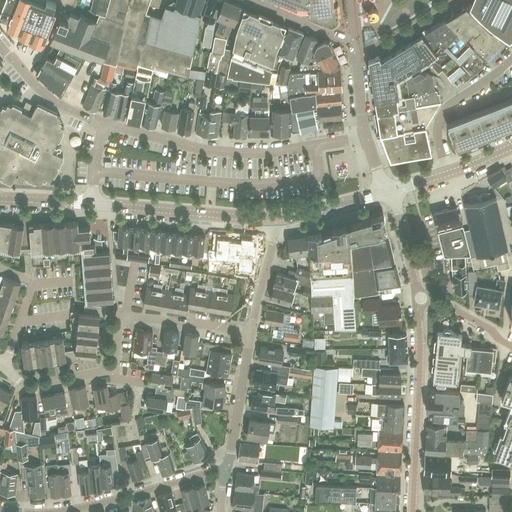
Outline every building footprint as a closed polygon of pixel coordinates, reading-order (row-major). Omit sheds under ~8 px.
[(51,0),(4,0),(0,12),(0,16),(10,21),(8,26),(19,31),(18,33),(30,38),(41,43),(57,2),(51,0)] [(138,62),(138,63),(153,67),(153,66),(188,76),(201,15),(199,14),(203,0),(176,0),(176,2),(174,1),(167,4),(167,6),(165,6),(162,17),(146,11),(149,0),(93,0),(91,11),(88,10),(87,16),(97,20),(91,36),(109,43),(102,60),(116,63),(116,65),(136,69),(138,62)] [(213,21),(216,13),(218,8),(217,7),(219,0),(207,0),(207,2),(208,2),(204,10),(205,11),(203,18),(209,20),(207,29),(213,30),(215,22),(213,21)] [(234,24),(242,6),(226,0),(222,0),(217,15),(218,18),(221,19),(216,30),(227,35),(232,23),(234,24)] [(273,0),(277,3),(278,0),(280,0),(286,2),(285,4),(289,8),(292,5),(310,12),(309,15),(328,22),(331,23),(334,22),(337,20),(338,17),(339,14),(337,2),(334,2),(333,0),(273,0)] [(480,16),(485,20),(490,25),(496,29),(503,34),(509,38),(511,34),(511,33),(511,32),(511,31),(511,29),(510,28),(509,28),(507,28),(506,28),(505,29),(500,26),(511,0),(360,0),(364,30),(363,30),(365,45),(377,38),(377,37),(400,25),(413,18),(425,9),(435,0),(475,0),(474,2),(475,2),(473,7),(469,3),(469,4),(473,9),(475,11),(480,16)] [(466,6),(445,19),(485,60),(502,42),(480,21),(466,6)] [(233,46),(273,63),(275,52),(286,25),(273,20),(258,14),(244,8),(237,28),(233,46)] [(56,24),(49,41),(53,43),(85,54),(102,60),(109,43),(91,36),(97,20),(87,16),(80,13),(79,16),(70,13),(69,16),(64,14),(59,16),(56,24)] [(486,61),(485,60),(445,19),(424,32),(432,46),(438,43),(440,45),(462,66),(470,75),(471,76),(486,61)] [(294,58),(304,32),(288,26),(278,51),(294,58)] [(308,60),(317,38),(306,34),(297,56),(308,60)] [(465,80),(470,75),(462,66),(440,45),(434,52),(421,34),(418,34),(414,36),(412,38),(411,40),(411,41),(425,60),(430,65),(431,64),(435,70),(438,70),(440,69),(448,80),(459,71),(465,80)] [(222,58),(226,38),(214,36),(212,51),(210,51),(207,69),(227,74),(230,60),(222,58)] [(339,67),(341,64),(330,42),(325,40),(318,44),(315,51),(316,54),(313,55),(312,58),(314,63),(308,64),(308,68),(339,67)] [(374,99),(374,100),(434,90),(431,74),(418,68),(417,65),(425,60),(411,41),(404,45),(380,60),(378,56),(368,60),(369,64),(369,65),(374,99)] [(78,71),(85,54),(53,43),(47,54),(36,73),(46,81),(52,86),(61,94),(75,69),(78,71)] [(21,44),(16,49),(24,58),(29,53),(21,44)] [(111,81),(115,64),(104,61),(101,78),(111,81)] [(151,74),(153,67),(138,63),(136,70),(135,78),(134,82),(132,94),(126,119),(134,121),(134,122),(135,121),(140,123),(145,97),(141,97),(140,96),(147,92),(147,93),(149,84),(151,74)] [(278,80),(277,81),(287,83),(290,66),(281,64),(278,80)] [(8,69),(15,82),(21,78),(14,66),(8,69)] [(135,78),(136,70),(127,68),(125,76),(135,78)] [(315,91),(342,89),(340,68),(290,72),(289,83),(291,95),(303,92),(312,92),(313,91),(315,91)] [(217,72),(207,70),(204,83),(214,85),(217,72)] [(225,87),(226,84),(227,76),(228,74),(217,72),(215,86),(225,87)] [(158,75),(151,74),(149,84),(156,85),(158,75)] [(232,77),(227,76),(226,84),(239,86),(238,90),(250,91),(251,80),(232,78),(232,77)] [(194,96),(201,97),(201,94),(204,79),(197,78),(194,96)] [(132,94),(134,82),(127,80),(125,92),(115,90),(116,83),(111,81),(108,89),(110,90),(103,113),(124,119),(129,93),(132,94)] [(83,106),(97,111),(105,89),(92,84),(83,106)] [(155,126),(164,91),(155,89),(152,102),(147,101),(141,123),(155,126)] [(375,107),(376,112),(437,102),(436,94),(435,94),(434,90),(374,100),(375,107)] [(292,109),(293,110),(314,106),(314,105),(342,102),(341,91),(317,93),(317,94),(316,94),(315,91),(313,91),(312,92),(303,92),(291,95),(290,95),(292,109)] [(250,134),(259,134),(259,118),(259,100),(252,100),(252,109),(255,109),(255,115),(250,115),(250,134)] [(268,134),(269,115),(264,115),(264,109),(267,109),(267,100),(259,100),(259,118),(259,134),(268,134)] [(511,100),(446,126),(455,148),(511,125),(511,100)] [(189,133),(195,102),(188,101),(187,109),(182,108),(178,131),(189,133)] [(246,136),(249,104),(249,102),(239,101),(237,102),(237,106),(236,105),(235,113),(229,112),(228,122),(235,122),(233,135),(246,136)] [(378,123),(379,134),(425,126),(439,101),(437,102),(376,112),(378,123)] [(58,150),(60,149),(61,146),(59,145),(56,146),(54,145),(64,126),(57,123),(60,115),(36,103),(31,114),(8,102),(4,109),(0,106),(0,174),(12,181),(17,171),(40,182),(43,175),(51,179),(63,154),(57,152),(58,150)] [(317,119),(343,117),(342,102),(314,105),(314,106),(293,110),(293,132),(301,131),(318,127),(317,119)] [(196,134),(217,137),(221,112),(214,111),(215,105),(211,105),(210,114),(199,112),(196,134)] [(175,128),(178,112),(165,109),(161,125),(175,128)] [(290,133),(291,110),(273,109),(272,120),(271,120),(270,133),(290,133)] [(431,154),(425,126),(379,134),(390,160),(431,154)] [(213,171),(213,158),(203,159),(203,171),(213,171)] [(507,182),(511,178),(511,165),(506,169),(504,166),(500,168),(488,175),(493,186),(505,178),(507,182)] [(461,226),(461,225),(438,231),(444,256),(467,254),(467,260),(471,259),(473,267),(480,267),(497,263),(498,269),(510,267),(506,250),(508,249),(496,196),(491,197),(489,191),(468,196),(469,202),(464,203),(471,233),(464,234),(462,226),(461,226)] [(438,231),(461,225),(456,206),(433,212),(438,231)] [(310,294),(331,294),(333,294),(335,329),(355,329),(354,297),(352,266),(352,260),(350,240),(361,238),(388,233),(387,228),(384,214),(371,218),(307,236),(309,252),(310,275),(310,287),(310,294)] [(0,246),(20,250),(24,225),(0,221),(0,246)] [(97,239),(94,237),(93,237),(94,238),(93,238),(90,239),(90,227),(79,228),(78,222),(30,225),(32,250),(83,246),(88,301),(113,299),(109,250),(103,251),(103,245),(102,245),(102,240),(105,239),(104,239),(101,239),(97,239)] [(118,232),(113,231),(114,239),(117,239),(117,243),(124,243),(123,249),(128,250),(128,244),(129,226),(119,225),(118,232)] [(139,251),(139,245),(140,227),(129,226),(128,244),(134,244),(134,250),(139,251)] [(149,249),(150,246),(149,246),(151,228),(140,227),(139,245),(145,245),(144,251),(149,252),(149,249)] [(155,263),(159,263),(160,249),(162,231),(162,229),(151,228),(149,246),(150,246),(149,249),(156,250),(155,263)] [(171,256),(171,250),(173,232),(162,231),(160,249),(167,249),(166,255),(171,256)] [(183,233),(173,232),(171,250),(178,250),(177,256),(182,257),(182,251),(183,233)] [(194,234),(183,233),(182,251),(189,251),(188,257),(193,258),(193,252),(194,234)] [(206,236),(194,234),(193,252),(199,252),(199,258),(203,259),(206,236)] [(307,236),(307,234),(287,237),(288,243),(285,244),(281,258),(289,257),(290,260),(297,259),(297,265),(295,270),(310,275),(309,252),(307,236)] [(362,239),(361,238),(350,240),(352,260),(352,266),(374,263),(396,259),(388,235),(362,239)] [(216,250),(208,249),(208,257),(215,258),(228,259),(239,260),(238,268),(235,268),(235,275),(247,278),(248,269),(251,269),(253,254),(255,255),(256,243),(254,243),(254,237),(241,236),(241,240),(230,239),(230,238),(217,237),(216,250)] [(452,265),(458,265),(458,275),(455,275),(453,275),(453,284),(455,284),(455,290),(466,290),(466,274),(465,255),(452,256),(452,265)] [(374,264),(374,263),(352,266),(354,297),(387,291),(386,285),(401,283),(396,260),(374,264)] [(161,266),(150,264),(149,274),(159,276),(161,266)] [(292,290),(296,278),(300,279),(299,283),(310,287),(310,275),(295,270),(295,271),(289,269),(287,274),(277,271),(273,284),(274,284),(292,290)] [(468,281),(477,281),(476,270),(468,271),(468,281)] [(0,286),(17,292),(21,282),(3,276),(1,282),(0,281),(0,286)] [(503,293),(505,281),(498,279),(496,288),(478,285),(474,301),(498,306),(500,293),(503,293)] [(153,306),(157,283),(153,282),(153,287),(146,286),(143,304),(153,306)] [(153,306),(164,308),(167,289),(161,288),(162,284),(157,283),(153,306)] [(187,304),(198,306),(201,283),(198,283),(197,287),(190,286),(189,293),(187,304)] [(208,308),(211,289),(205,288),(206,284),(201,283),(198,306),(208,308)] [(293,290),(292,290),(274,284),(270,297),(289,303),(293,290)] [(0,297),(14,303),(17,292),(0,286),(0,297)] [(175,310),(179,287),(175,286),(174,290),(167,289),(164,308),(175,310)] [(208,308),(219,310),(223,287),(219,286),(218,291),(211,289),(208,308)] [(186,311),(187,304),(189,293),(182,292),(183,287),(179,287),(175,310),(186,311)] [(230,311),(233,293),(226,292),(227,288),(223,287),(219,310),(230,311)] [(310,294),(309,294),(310,311),(332,311),(331,294),(310,294)] [(14,303),(0,297),(0,309),(10,313),(14,303)] [(379,323),(401,321),(399,304),(381,305),(380,298),(362,299),(363,312),(378,310),(379,323)] [(104,315),(105,306),(85,304),(84,305),(84,313),(79,312),(75,349),(65,351),(63,337),(22,343),(24,364),(66,358),(66,362),(81,360),(82,354),(96,356),(100,314),(104,315)] [(71,304),(70,312),(79,312),(84,313),(84,305),(71,304)] [(0,320),(7,323),(10,313),(0,309),(0,320)] [(288,327),(291,314),(266,309),(264,322),(281,325),(281,326),(288,327)] [(463,358),(466,358),(465,368),(491,370),(492,361),(495,361),(496,347),(489,347),(489,348),(470,346),(471,342),(460,341),(461,332),(453,331),(448,327),(446,327),(444,328),(443,329),(442,330),(438,330),(437,338),(434,343),(433,344),(433,346),(434,347),(436,348),(432,379),(456,382),(459,351),(464,351),(463,358)] [(135,336),(134,350),(148,351),(147,363),(145,363),(144,367),(153,368),(154,363),(156,350),(156,348),(150,348),(152,332),(143,331),(142,329),(138,329),(136,330),(135,336)] [(178,331),(166,329),(163,347),(163,351),(156,350),(154,363),(160,364),(165,365),(167,355),(168,347),(176,348),(178,331)] [(299,332),(285,330),(284,339),(298,341),(299,332)] [(202,356),(203,352),(203,349),(196,348),(198,334),(186,332),(183,350),(184,351),(185,354),(189,354),(191,352),(195,352),(195,354),(202,356)] [(406,361),(408,358),(408,355),(407,353),(406,333),(388,333),(389,353),(387,354),(387,360),(390,361),(390,362),(406,361)] [(301,344),(312,346),(313,337),(303,336),(301,344)] [(204,342),(203,349),(203,352),(210,353),(209,360),(230,363),(231,353),(215,350),(216,344),(204,342)] [(280,363),(283,349),(261,345),(258,359),(280,363)] [(290,345),(289,353),(304,356),(305,348),(290,345)] [(326,359),(326,351),(318,351),(318,365),(332,365),(332,359),(326,359)] [(171,373),(177,374),(178,367),(180,360),(173,359),(171,373)] [(352,366),(362,366),(379,367),(379,360),(352,359),(352,366)] [(228,373),(230,363),(209,360),(207,370),(228,373)] [(312,374),(313,371),(313,369),(277,364),(276,370),(257,367),(254,385),(274,388),(275,382),(287,384),(289,371),(312,374)] [(334,426),(337,366),(313,365),(313,369),(313,371),(309,425),(334,426)] [(339,378),(352,380),(353,366),(340,365),(339,378)] [(401,373),(380,373),(380,367),(379,367),(362,366),(361,375),(378,375),(379,377),(379,383),(400,384),(401,373)] [(190,369),(178,367),(177,374),(189,376),(190,374),(190,369)] [(191,367),(190,369),(190,374),(204,376),(205,370),(191,367)] [(171,386),(173,375),(152,371),(150,383),(171,386)] [(511,373),(509,372),(501,396),(511,400),(511,413),(510,412),(507,421),(510,422),(504,439),(501,438),(495,456),(511,461),(511,373)] [(190,374),(189,376),(188,387),(191,388),(192,381),(203,382),(204,376),(190,374)] [(205,380),(204,389),(224,392),(225,383),(205,380)] [(350,382),(339,382),(339,392),(349,392),(350,382)] [(400,394),(400,384),(379,383),(372,383),(372,393),(400,394)] [(69,388),(72,406),(88,403),(85,385),(69,388)] [(120,406),(118,392),(109,394),(107,385),(94,388),(97,406),(105,404),(106,409),(120,406)] [(0,386),(0,407),(1,408),(10,391),(0,386)] [(174,387),(173,394),(184,395),(185,389),(174,387)] [(464,399),(458,399),(459,390),(431,388),(430,394),(429,394),(429,393),(428,393),(427,410),(429,410),(428,416),(457,418),(457,409),(463,409),(464,399)] [(226,395),(224,394),(224,392),(204,389),(203,401),(223,404),(223,401),(225,401),(226,395)] [(56,411),(57,415),(68,413),(64,391),(53,393),(56,411)] [(258,395),(252,394),(250,407),(265,409),(267,403),(272,404),(274,393),(258,391),(258,395)] [(479,401),(476,429),(489,429),(493,393),(477,391),(476,400),(479,401)] [(172,400),(173,394),(162,392),(161,396),(149,394),(147,407),(165,410),(166,399),(172,400)] [(57,418),(57,415),(56,411),(53,393),(42,395),(47,419),(57,418)] [(183,407),(185,396),(177,394),(176,406),(183,407)] [(37,416),(35,396),(21,397),(22,409),(14,410),(8,428),(24,431),(23,417),(37,416)] [(192,408),(200,406),(201,400),(186,398),(185,409),(190,408),(192,407),(192,408)] [(404,404),(386,403),(378,402),(377,415),(404,416),(404,404)] [(118,415),(119,421),(131,418),(128,403),(122,404),(124,414),(118,415)] [(194,423),(202,422),(200,406),(192,408),(194,423)] [(298,415),(299,408),(276,406),(276,413),(278,413),(278,414),(297,415),(297,414),(298,415)] [(185,409),(177,410),(179,419),(192,416),(190,408),(185,409)] [(278,414),(278,422),(297,423),(297,415),(278,414)] [(404,416),(377,415),(385,415),(385,418),(379,418),(379,422),(381,422),(380,427),(403,429),(404,416)] [(80,426),(87,425),(85,416),(79,417),(80,426)] [(145,416),(138,419),(142,426),(148,423),(145,416)] [(274,430),(276,423),(250,418),(247,435),(266,439),(268,428),(274,430)] [(65,422),(67,431),(76,429),(74,420),(65,422)] [(489,429),(476,429),(467,429),(467,439),(446,438),(447,427),(444,425),(427,424),(426,436),(425,436),(424,451),(488,454),(489,429)] [(85,427),(86,434),(97,433),(96,429),(96,426),(85,427)] [(5,443),(13,444),(14,429),(7,428),(5,443)] [(403,430),(378,429),(378,431),(373,431),(373,433),(373,439),(378,440),(402,441),(403,430)] [(162,473),(174,469),(169,452),(163,453),(156,431),(148,434),(150,439),(145,441),(151,457),(156,456),(162,473)] [(192,456),(193,459),(194,460),(209,452),(198,432),(190,436),(192,441),(185,445),(187,448),(185,449),(184,451),(184,453),(184,455),(186,456),(188,457),(190,457),(192,456)] [(56,445),(55,441),(55,434),(41,435),(40,435),(42,446),(56,445)] [(402,451),(402,441),(378,440),(377,450),(402,451)] [(240,442),(238,460),(258,463),(260,445),(240,442)] [(17,452),(18,459),(27,458),(25,443),(16,444),(17,452)] [(72,463),(70,447),(70,446),(63,447),(65,465),(72,464),(72,463)] [(77,446),(70,447),(72,463),(79,462),(77,446)] [(140,465),(146,463),(145,459),(141,448),(136,450),(139,459),(127,462),(132,479),(144,475),(140,465)] [(401,463),(401,460),(402,452),(377,451),(377,458),(371,457),(371,462),(377,463),(377,462),(401,463)] [(112,467),(118,467),(116,452),(107,453),(106,464),(101,465),(103,484),(114,483),(112,467)] [(425,454),(424,472),(449,473),(450,455),(425,454)] [(471,463),(478,463),(478,455),(470,456),(471,463)] [(281,463),(265,462),(264,469),(281,471),(281,463)] [(371,468),(376,468),(376,473),(401,474),(401,463),(377,462),(377,463),(371,462),(371,468)] [(45,494),(42,474),(43,474),(41,463),(25,465),(27,477),(28,476),(30,496),(45,494)] [(62,492),(60,471),(59,471),(58,463),(46,464),(47,473),(49,473),(52,493),(62,492)] [(101,463),(90,464),(92,489),(103,487),(103,484),(101,465),(101,463)] [(92,489),(90,464),(79,465),(81,490),(92,489)] [(492,475),(509,477),(510,469),(493,467),(492,475)] [(0,490),(0,491),(15,493),(17,473),(11,472),(11,471),(10,469),(6,468),(5,470),(2,470),(0,490)] [(261,468),(260,477),(281,479),(281,471),(264,469),(261,468)] [(60,471),(62,492),(71,491),(69,470),(60,471)] [(234,488),(252,490),(259,491),(259,484),(253,484),(254,474),(236,472),(234,488)] [(376,476),(376,479),(370,478),(370,474),(361,473),(360,482),(376,483),(376,486),(400,488),(400,477),(376,476)] [(424,474),(424,482),(427,482),(427,483),(449,484),(451,483),(452,481),(452,479),(451,477),(449,475),(424,474)] [(477,475),(460,475),(460,482),(473,482),(473,484),(476,484),(476,483),(477,475)] [(508,486),(509,478),(493,477),(492,485),(508,486)] [(449,486),(449,484),(427,483),(427,482),(424,482),(424,492),(460,494),(460,487),(449,486)] [(197,503),(197,504),(209,501),(204,483),(193,486),(192,486),(197,503)] [(356,486),(316,484),(315,500),(356,502),(356,486)] [(181,511),(187,511),(188,511),(187,506),(197,503),(192,486),(193,486),(193,485),(181,488),(185,501),(179,502),(181,511)] [(376,486),(375,498),(400,499),(400,488),(376,486)] [(492,495),(507,496),(508,496),(508,488),(492,487),(492,495)] [(253,509),(255,492),(234,489),(232,506),(253,509)] [(161,511),(168,511),(177,510),(172,491),(157,495),(161,511)] [(505,511),(507,496),(492,495),(489,495),(489,511),(505,511)] [(137,511),(154,511),(150,497),(134,502),(137,511)] [(398,511),(400,499),(375,498),(375,509),(371,509),(370,510),(369,511),(398,511)]
